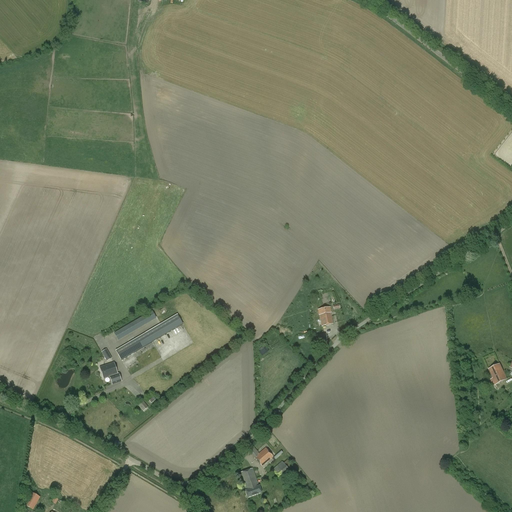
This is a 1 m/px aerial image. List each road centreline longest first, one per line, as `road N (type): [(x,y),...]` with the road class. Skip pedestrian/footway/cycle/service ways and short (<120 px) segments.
road 1 (unclassified): [(194,481),(263,425),(352,328),(511,223)]
road 2 (unclassified): [(511,110),(364,0)]
road 3 (unclassified): [(131,459),(0,395)]
